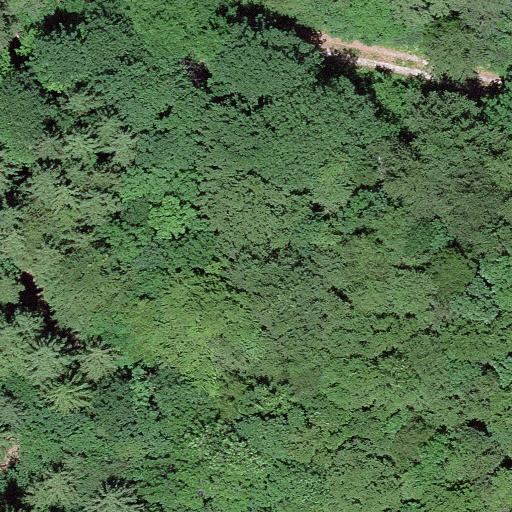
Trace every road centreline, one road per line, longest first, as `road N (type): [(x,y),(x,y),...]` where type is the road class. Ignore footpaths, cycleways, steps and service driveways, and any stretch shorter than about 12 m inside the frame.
road 1 (track): [(511,91),(324,54),(152,0)]
road 2 (track): [(148,0),(0,70)]
